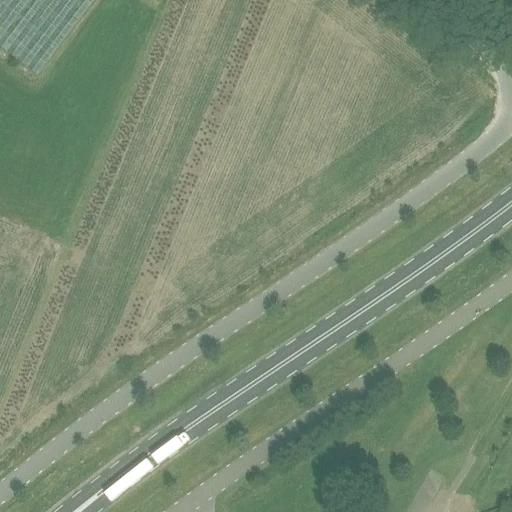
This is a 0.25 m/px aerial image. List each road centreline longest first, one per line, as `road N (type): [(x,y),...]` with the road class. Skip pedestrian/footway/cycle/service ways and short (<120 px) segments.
road 1 (unclassified): [(511,124),(0,489)]
road 2 (primary): [(130,472),(511,205)]
road 3 (unclassified): [(511,279),(188,504)]
